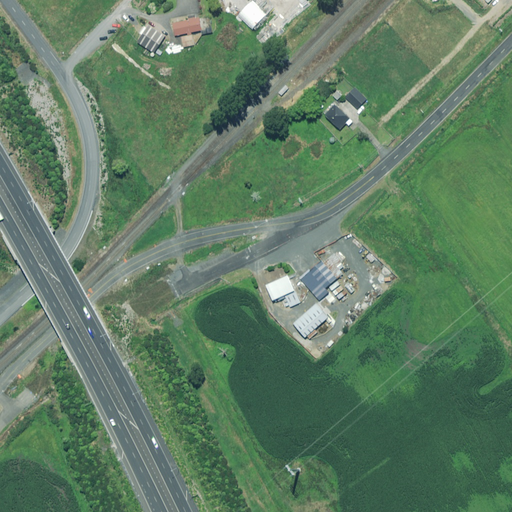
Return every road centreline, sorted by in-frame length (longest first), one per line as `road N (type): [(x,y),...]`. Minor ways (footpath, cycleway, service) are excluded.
road 1 (motorway): [(0,165),(131,401),(182,511)]
road 2 (unclassified): [(0,316),(66,247),(92,177),(74,94),(10,0)]
road 3 (motorway): [(159,511),(0,202)]
road 4 (unclassified): [(511,43),(341,202),(305,220),(258,227)]
